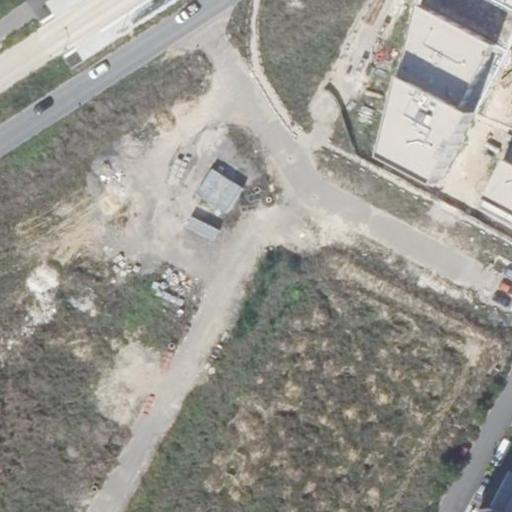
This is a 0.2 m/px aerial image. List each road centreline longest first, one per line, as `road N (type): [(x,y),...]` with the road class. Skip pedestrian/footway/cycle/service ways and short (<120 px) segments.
road 1 (residential): [(102,511),(285,172)]
road 2 (residential): [(511,292),(285,172)]
road 3 (unclassified): [(0,146),(193,18)]
road 4 (residential): [(285,172),(378,0)]
road 5 (residential): [(285,172),(193,18)]
